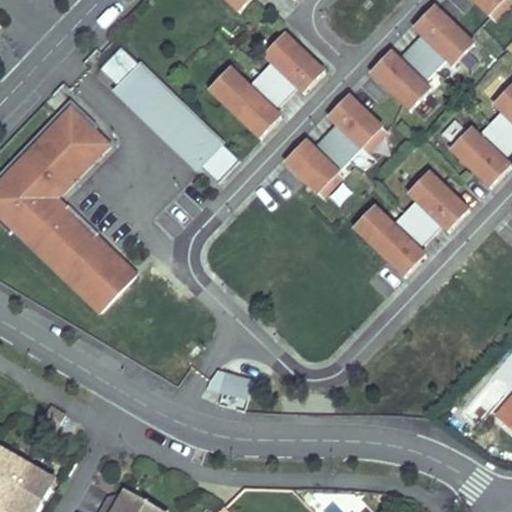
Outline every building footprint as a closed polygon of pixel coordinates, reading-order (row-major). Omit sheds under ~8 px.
[(227,0),(238,10),(247,0),(227,0)] [(511,0),(475,0),(496,20),(511,3),(511,0)] [(437,6),(416,28),(423,34),(442,52),(419,76),(400,58),(393,52),(373,73),(412,111),(433,90),(426,83),(449,59),(456,66),(476,44),(437,6)] [(287,34),(266,55),(273,62),(251,86),(232,68),(211,89),(262,138),(283,117),(276,111),(258,93),(280,69),(299,87),(306,93),(326,72),(287,34)] [(442,52),(423,34),(400,58),(419,76),(442,52)] [(123,46),(101,70),(108,76),(116,67),(127,78),(119,86),(203,167),(220,183),(241,160),(225,145),(226,144),(123,46)] [(108,76),(119,86),(127,78),(116,67),(108,76)] [(258,93),(276,111),(299,87),(280,69),(258,93)] [(119,86),(114,92),(198,173),(203,167),(119,86)] [(511,91),(498,106),(505,113),(483,137),(475,130),(455,152),(494,189),(511,171),(511,165),(508,162),(490,144),(511,120),(511,91)] [(351,96),(331,117),(337,123),(356,141),(333,165),(315,147),(308,141),(287,162),(325,198),(345,177),(340,172),(363,148),(368,153),(389,132),(351,96)] [(95,121),(76,102),(0,181),(0,213),(103,312),(138,276),(98,237),(101,234),(70,204),(67,208),(57,198),(91,163),(90,161),(108,142),(99,134),(99,128),(95,121)] [(511,157),(511,120),(490,144),(508,162),(511,157)] [(356,141),(337,123),(315,147),(333,165),(356,141)] [(433,174),(413,196),(420,203),(397,226),(378,208),(358,230),(409,279),(429,257),(423,251),(404,233),(427,209),(445,227),(452,234),(473,212),(433,174)] [(445,227),(427,209),(404,233),(423,251),(445,227)] [(226,377),(222,393),(251,400),(255,384),(226,377)] [(511,431),(511,399),(496,418),(511,431)] [(51,408),(42,423),(57,432),(66,417),(51,408)] [(9,455),(0,457),(0,511),(2,511),(29,466),(9,455)] [(40,511),(52,491),(49,478),(29,466),(2,511),(40,511)] [(119,506),(110,500),(103,511),(160,511),(127,493),(125,496),(119,506)] [(125,496),(110,500),(119,506),(125,496)]
